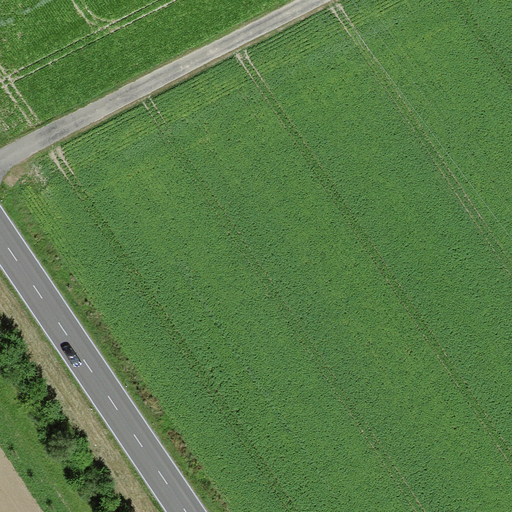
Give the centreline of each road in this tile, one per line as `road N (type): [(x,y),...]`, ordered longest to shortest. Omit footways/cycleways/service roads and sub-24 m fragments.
road 1 (unclassified): [(0,161),(312,0)]
road 2 (primary): [(0,235),(184,511)]
